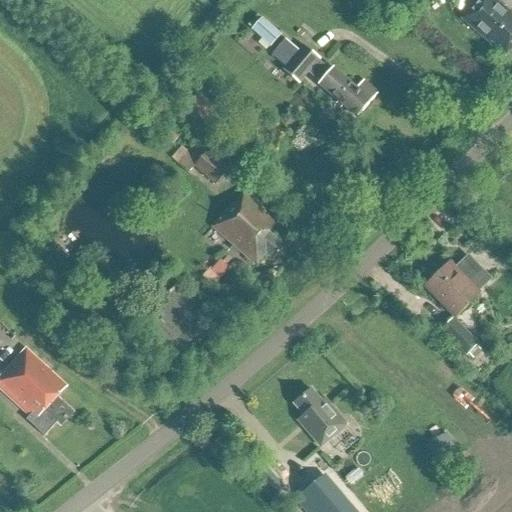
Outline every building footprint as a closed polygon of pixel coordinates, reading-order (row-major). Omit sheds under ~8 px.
[(477,0),(460,20),(489,45),(491,42),(506,56),(511,49),(511,17),(511,18),(511,17),(511,14),(495,0),(477,0)] [(262,17),(251,29),(270,46),(281,34),(262,17)] [(285,38),(272,54),(286,66),(283,70),(300,84),(308,75),(319,84),(357,118),(377,94),(363,81),(356,90),(332,69),(331,70),(329,72),(318,62),(319,60),(320,59),(303,45),(299,50),(285,38)] [(210,120),(220,104),(196,90),(186,106),(210,120)] [(182,132),(171,123),(160,136),(171,145),(182,132)] [(207,150),(197,141),(178,164),(188,174),(194,167),(215,185),(230,168),(208,149),(207,150)] [(273,261),(284,247),(268,233),(278,222),(244,191),(212,228),(255,266),(265,254),(273,261)] [(215,284),(229,269),(220,260),(206,275),(215,284)] [(460,312),(478,294),(469,284),(449,263),(425,287),(444,306),(449,301),(460,312)] [(75,289),(62,302),(81,320),(95,333),(107,320),(94,307),(75,289)] [(465,355),(477,343),(451,317),(440,329),(465,355)] [(60,426),(72,413),(56,398),(66,387),(25,348),(0,374),(0,388),(29,416),(26,419),(43,436),(56,422),(60,426)] [(346,425),(324,399),(321,402),(311,390),(294,404),(304,416),(298,421),(320,448),(346,425)] [(431,440),(442,458),(460,448),(449,429),(431,440)] [(281,486),(270,473),(263,479),(274,492),(281,486)] [(351,511),(323,479),(297,501),(306,511),(351,511)]
